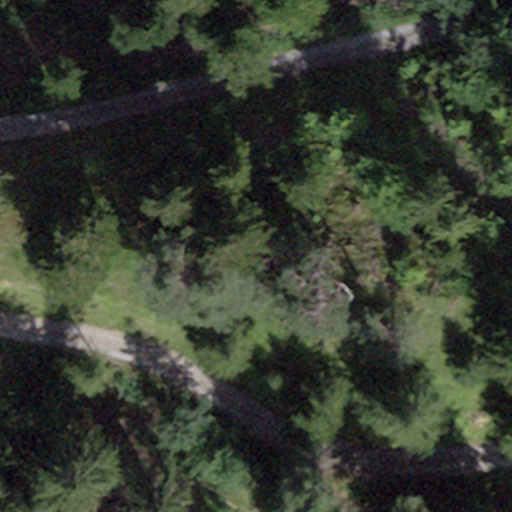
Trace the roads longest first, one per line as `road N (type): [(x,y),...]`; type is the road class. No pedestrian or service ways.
road 1 (track): [(511,456),(335,460),(177,362),(0,326)]
road 2 (track): [(0,123),(260,75),(421,29),(464,0)]
